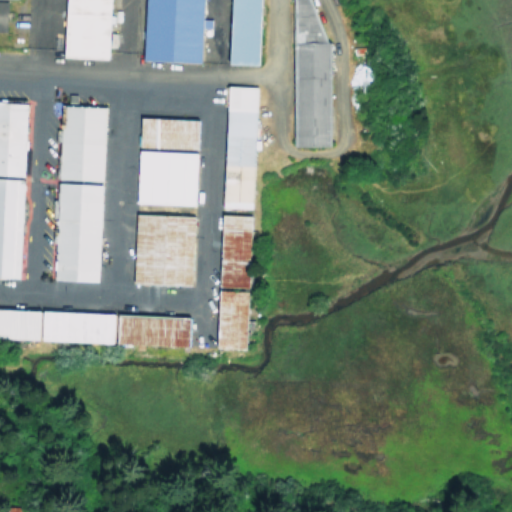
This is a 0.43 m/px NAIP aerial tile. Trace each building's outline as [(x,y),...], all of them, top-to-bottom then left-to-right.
[(61,0),(60,55),(108,56),(109,0),(61,0)] [(139,0),(136,59),(195,62),(197,0),(139,0)] [(225,0),(223,64),(252,65),(254,0),(225,0)] [(286,0),(305,0),(323,42),(322,147),(286,147),(286,0)] [(251,87),(223,87),(220,209),(248,210),(251,87)] [(0,174),(18,175),(21,102),(0,101),(0,174)] [(102,106),(57,105),(55,180),(100,181),(102,106)] [(133,147),(152,147),(152,136),(150,136),(151,119),(134,119),(133,147)] [(131,203),(190,205),(192,153),(133,151),(131,203)] [(0,277),(16,278),(19,179),(0,178),(0,277)] [(99,184),(54,183),(51,281),(96,283),(99,184)] [(191,214),(131,213),(130,284),(190,285),(191,214)] [(213,287),(243,288),(245,216),(216,215),(213,287)] [(240,349),(242,291),(212,290),(210,348),(240,349)]
